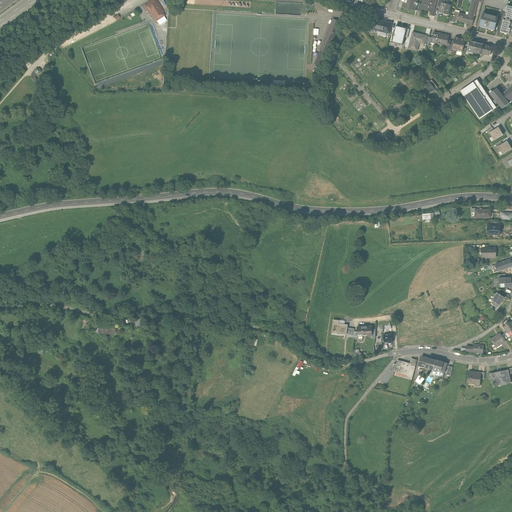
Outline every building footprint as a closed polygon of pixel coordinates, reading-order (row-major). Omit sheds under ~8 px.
[(155,0),(151,0),(147,3),(148,5),(145,6),(148,11),(149,11),(154,19),(164,14),(155,0)] [(405,0),(403,8),(415,11),(417,0),(405,0)] [(434,17),(437,9),(434,8),(436,0),(425,0),(425,1),(423,0),(422,5),(420,4),(418,12),(421,13),(422,10),(432,13),(432,16),(434,17)] [(483,3),(483,0),(472,0),(468,16),(459,14),(457,21),(472,25),(474,18),(478,2),(483,3)] [(508,13),(506,21),(511,23),(511,20),(511,1),(508,1),(508,0),(505,0),(505,3),(503,11),(508,13)] [(441,8),(439,13),(448,15),(450,6),(444,4),(442,4),(441,8)] [(483,13),(479,27),(495,30),(498,17),(483,13)] [(392,24),(371,18),(368,29),(389,35),(392,24)] [(320,50),(326,53),(339,21),(333,19),(320,50)] [(500,32),(509,34),(510,35),(511,31),(511,30),(509,29),(511,23),(506,21),(503,21),(500,32)] [(397,29),(392,46),(401,48),(405,31),(397,29)] [(413,33),(408,49),(417,52),(419,44),(424,46),(425,43),(427,37),(413,33)] [(432,38),(431,43),(449,48),(450,44),(451,41),(448,41),(449,36),(438,33),(437,34),(433,33),(432,38)] [(451,50),(456,51),(460,39),(455,38),(453,45),(451,50)] [(465,41),(460,39),(456,51),(462,53),(463,48),(465,41)] [(467,51),(474,53),(476,44),(470,42),(467,51)] [(483,45),(476,44),(474,53),(480,55),(481,54),(483,45)] [(491,48),(483,45),(481,54),(489,56),(491,48)] [(320,67),(326,53),(320,50),(314,64),(320,67)] [(425,77),(417,83),(422,89),(420,91),(426,98),(428,96),(430,99),(438,92),(436,90),(438,88),(432,81),(429,83),(425,77)] [(477,80),(460,92),(479,120),(496,108),(477,80)] [(496,89),(490,95),(502,109),(511,101),(511,86),(501,95),(496,89)] [(490,133),(494,140),(503,135),(499,128),(490,133)] [(497,147),(502,154),(511,149),(506,142),(497,147)] [(490,210),(475,210),(475,212),(475,218),(489,218),(489,214),(490,213),(490,210)] [(500,235),(500,226),(494,226),(488,225),(488,234),(500,235)] [(482,248),(482,258),(496,258),(496,248),(482,248)] [(511,263),(511,259),(495,264),(498,271),(510,267),(511,266),(511,263)] [(498,278),(499,284),(504,284),(505,288),(511,287),(511,277),(505,278),(498,278)] [(494,298),(492,300),(499,305),(504,297),(497,293),(495,295),(494,298)] [(334,320),(332,333),(347,335),(348,325),(339,324),(339,321),(334,320)] [(96,321),(95,333),(113,335),(113,322),(96,321)] [(511,337),(511,338),(511,323),(511,321),(503,327),(507,331),(511,337)] [(357,327),(357,332),(358,332),(358,336),(371,335),(372,335),(372,329),(372,326),(357,327)] [(357,332),(354,332),(354,329),(349,328),(348,335),(353,336),(354,340),(358,339),(358,336),(358,332),(357,332)] [(500,333),(491,339),(496,347),(505,341),(500,333)] [(384,335),(384,341),(388,341),(388,342),(393,342),(392,334),(384,335)] [(467,345),(466,351),(483,353),(484,345),(474,344),(474,346),(467,345)] [(425,368),(425,367),(428,358),(421,356),(418,366),(425,368)] [(397,359),(396,364),(394,371),(407,374),(408,375),(408,377),(407,378),(412,380),(417,359),(411,358),(410,363),(397,359)] [(425,367),(433,369),(436,360),(428,358),(425,367)] [(438,370),(441,371),(443,362),(436,359),(436,360),(433,369),(438,370)] [(386,384),(393,375),(394,371),(396,364),(394,364),(380,380),(386,384)] [(492,378),(493,385),(511,382),(509,375),(508,370),(491,374),(492,378)] [(481,372),(468,371),(467,382),(475,382),(475,386),(480,386),(481,379),(481,373),(481,372)] [(424,380),(419,376),(416,381),(420,385),(424,380)] [(428,376),(423,385),(427,388),(433,379),(428,376)]
